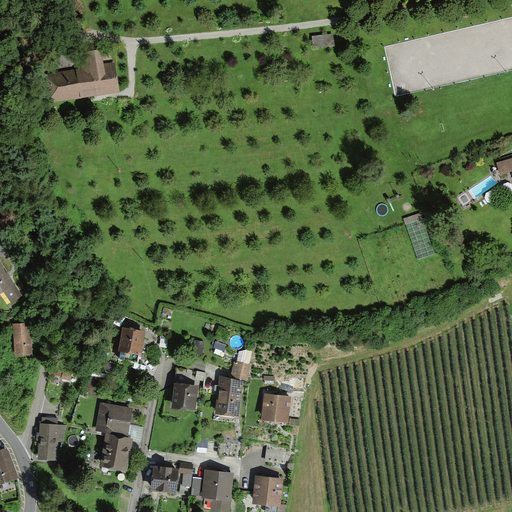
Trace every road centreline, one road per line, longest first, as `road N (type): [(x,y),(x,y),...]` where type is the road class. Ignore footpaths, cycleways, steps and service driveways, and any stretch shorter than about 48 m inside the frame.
road 1 (residential): [(19,455),(37,402),(41,313),(0,237)]
road 2 (residential): [(131,511),(154,384)]
